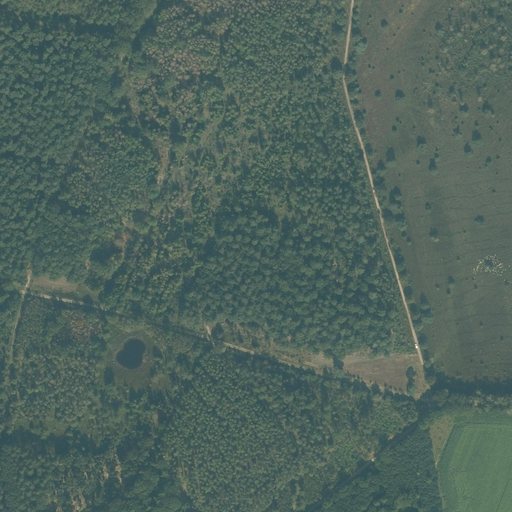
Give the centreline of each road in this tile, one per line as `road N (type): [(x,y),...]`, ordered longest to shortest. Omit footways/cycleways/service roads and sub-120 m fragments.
road 1 (track): [(352,0),(345,90),(436,403)]
road 2 (track): [(0,288),(23,292),(66,165),(104,86),(162,0)]
road 3 (track): [(0,157),(82,170),(117,217),(172,255),(195,289)]
road 4 (track): [(211,340),(436,403)]
road 5 (unknown): [(36,295),(23,292),(9,378),(10,511)]
road 6 (track): [(293,511),(299,448),(211,340)]
road 7 (track): [(436,403),(311,511)]
road 8 (unknown): [(176,329),(36,295)]
